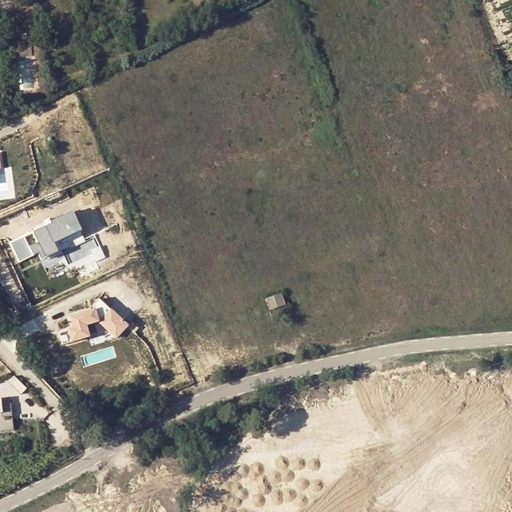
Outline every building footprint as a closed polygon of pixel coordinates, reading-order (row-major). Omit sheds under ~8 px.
[(14,48),(16,58),(32,56),(31,46),(14,48)] [(84,239),(71,213),(50,222),(51,224),(32,232),(37,243),(29,247),(33,255),(38,253),(40,259),(84,239)] [(32,232),(24,236),(29,247),(37,243),(32,232)] [(93,249),(97,257),(103,254),(100,246),(93,249)] [(287,307),(283,295),(267,300),(271,312),(287,307)] [(127,326),(99,299),(93,305),(95,311),(70,318),(74,329),(69,330),(72,342),(93,335),(89,324),(102,320),(116,338),(127,326)] [(132,323),(129,327),(135,333),(138,329),(132,323)] [(72,342),(69,330),(59,333),(62,345),(72,342)] [(18,378),(12,384),(25,397),(31,391),(18,378)] [(0,431),(15,430),(12,404),(0,405),(0,431)]
